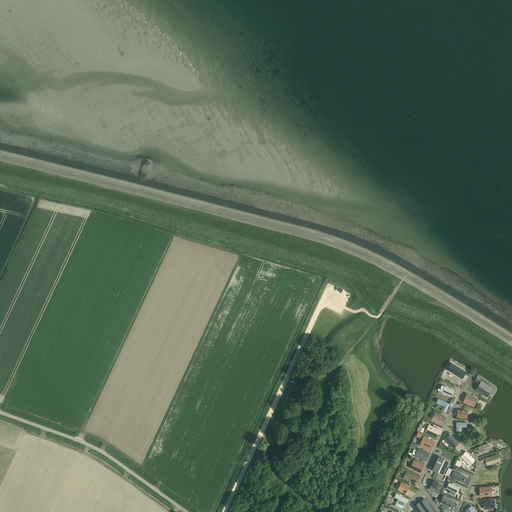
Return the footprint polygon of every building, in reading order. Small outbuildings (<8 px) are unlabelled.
[(451,364),(448,369),(462,377),(465,372),(451,364)] [(476,389),(487,396),(490,390),(483,385),(484,384),(481,382),(476,389)] [(442,393),(451,397),(454,390),(445,386),(442,393)] [(467,394),(464,401),(464,402),(472,405),(475,398),(467,394)] [(449,404),(438,399),(436,403),(444,406),(442,410),(445,412),(449,404)] [(467,411),(464,411),(463,411),(463,410),(461,410),(457,410),(457,417),(467,418),(467,411)] [(442,425),(442,424),(445,418),(436,414),(433,421),(442,425)] [(466,427),(466,424),(466,422),(457,422),(456,431),(458,431),(458,429),(460,427),(466,427)] [(431,426),(427,433),(436,438),(440,430),(431,426)] [(453,448),(458,443),(450,435),(445,440),(453,448)] [(425,438),(421,445),(431,449),(434,442),(425,438)] [(478,447),(475,449),(476,451),(479,450),(480,452),(490,449),(487,443),(478,447)] [(419,449),(416,456),(426,460),(429,454),(419,449)] [(469,465),(474,460),(466,451),(461,456),(469,465)] [(496,455),(484,458),(485,461),(487,465),(498,461),(496,455)] [(435,465),(433,470),(443,475),(449,461),(439,456),(436,462),(435,462),(434,465),(435,465)] [(423,465),(414,460),(410,468),(420,472),(423,465)] [(462,482),(465,477),(453,471),(451,477),(462,482)] [(414,483),(417,477),(407,472),(405,478),(414,483)] [(433,481),(429,490),(438,494),(442,485),(433,481)] [(458,487),(449,482),(446,488),(456,493),(456,492),(457,491),(457,490),(457,489),(458,489),(458,487)] [(401,483),(398,489),(405,492),(408,486),(401,483)] [(483,496),(483,495),(491,494),(491,487),(480,488),(480,496),(483,496)] [(396,493),(394,497),(398,499),(396,502),(404,506),(408,499),(396,493)] [(440,502),(451,507),(454,501),(443,496),(440,502)] [(424,499),(419,503),(425,511),(430,511),(433,511),(424,499)] [(490,506),(494,505),(494,501),(484,502),(485,509),(490,508),(490,506)] [(425,511),(419,503),(414,507),(417,511),(425,511)]
